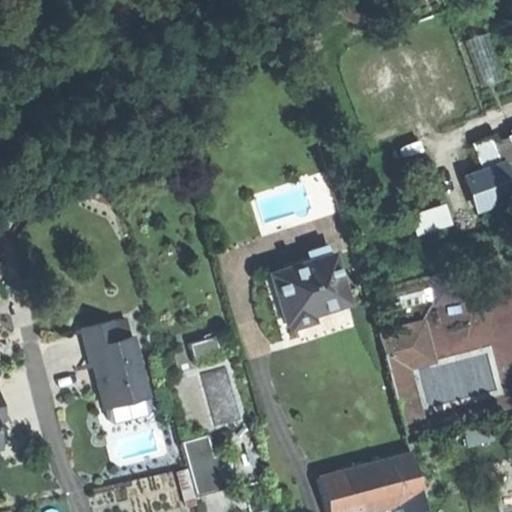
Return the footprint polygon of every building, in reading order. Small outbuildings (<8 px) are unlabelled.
[(493,33),(473,36),(480,84),(501,81),(493,33)] [(472,142),(482,173),(503,166),(492,135),(472,142)] [(418,232),(453,222),(448,203),(413,213),(418,232)] [(268,272),(284,324),(287,324),(289,329),(315,321),(314,316),(332,310),(353,304),(337,250),(268,272)] [(367,292),(374,315),(435,298),(432,289),(437,288),(433,274),(367,292)] [(468,279),(437,288),(432,289),(435,298),(437,306),(472,296),(468,279)] [(121,401),(144,396),(130,338),(114,342),(108,319),(81,326),(101,406),(121,401)] [(379,335),(389,370),(403,422),(419,417),(406,367),(412,366),(434,360),(424,323),(379,335)] [(189,341),(194,361),(220,355),(216,335),(189,341)] [(489,345),(434,360),(412,366),(426,416),(503,395),(489,345)] [(193,497),(227,487),(218,453),(211,455),(205,433),(177,441),(193,497)] [(326,511),(352,511),(385,504),(421,494),(410,452),(317,476),(326,511)] [(385,504),(387,511),(419,511),(425,510),(421,494),(385,504)]
